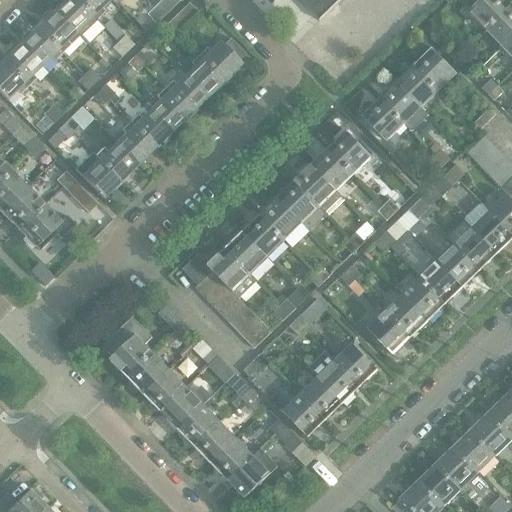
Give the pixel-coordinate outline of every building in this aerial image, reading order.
[(67,0),(54,13),(78,38),(87,47),(104,30),(96,22),(75,0),(67,0)] [(110,2),(108,0),(75,0),(96,22),(104,14),(101,11),(110,2)] [(162,20),(178,4),(174,0),(163,0),(152,11),(162,20)] [(296,0),(319,24),(343,0),(296,0)] [(485,32),(511,7),(504,0),(483,0),(469,14),(485,32)] [(177,35),(197,16),(188,6),(168,25),(177,35)] [(502,49),(511,39),(511,7),(485,32),(502,49)] [(162,20),(152,11),(145,18),(154,27),(162,20)] [(37,30),(61,55),(78,38),(54,13),(37,30)] [(177,35),(168,25),(161,32),(170,42),(177,35)] [(61,55),(37,30),(19,46),(41,69),(50,60),(53,63),(61,55)] [(238,63),(246,54),(225,32),(216,40),(219,44),(210,52),(207,49),(199,57),(223,82),(240,66),(238,63)] [(133,48),(124,38),(118,44),(127,54),(133,48)] [(511,59),(511,39),(502,49),(511,59)] [(127,54),(118,44),(112,50),(121,60),(127,54)] [(41,69),(19,46),(2,63),(27,89),(35,81),(32,78),(41,69)] [(454,62),(464,52),(458,46),(448,56),(454,62)] [(456,77),(431,50),(413,67),(439,93),(456,77)] [(460,68),(470,58),(464,52),(454,62),(460,68)] [(149,62),(140,53),(133,59),(142,68),(149,62)] [(223,82),(199,57),(190,65),(193,68),(184,77),(205,99),(223,82)] [(142,68),(133,59),(127,65),(136,74),(142,68)] [(27,89),(2,63),(0,64),(0,95),(6,102),(15,93),(18,97),(27,89)] [(439,93),(413,67),(396,84),(421,110),(439,93)] [(98,81),(89,72),(83,78),(92,87),(98,81)] [(205,99),(184,77),(175,86),(172,83),(164,91),(188,116),(205,99)] [(92,87),(83,78),(77,84),(86,93),(92,87)] [(488,96),(497,87),(490,79),(480,88),(488,96)] [(421,110),(396,84),(378,101),(404,127),(421,110)] [(125,108),(104,87),(98,93),(107,102),(118,114),(125,108)] [(494,103),(503,94),(497,87),(488,96),(494,103)] [(188,116),(164,91),(156,99),(159,102),(149,111),(171,133),(188,116)] [(107,102),(98,93),(92,99),(101,108),(107,102)] [(365,130),(392,157),(399,149),(399,137),(397,134),(404,127),(378,101),(361,118),(369,126),(365,130)] [(64,114),(55,104),(48,111),(58,121),(64,114)] [(0,125),(1,126),(10,117),(4,111),(0,115),(0,125)] [(58,121),(48,111),(40,119),(50,128),(58,121)] [(171,133),(149,111),(140,120),(137,116),(129,124),(153,150),(171,133)] [(495,117),(489,111),(480,119),(487,126),(495,117)] [(478,134),(487,126),(480,119),(471,127),(478,134)] [(79,130),(69,120),(63,126),(72,136),(79,130)] [(153,150),(129,124),(121,132),(124,136),(114,144),(136,166),(153,150)] [(72,136),(63,126),(57,132),(66,142),(72,136)] [(371,159),(346,133),(328,150),(353,175),(371,159)] [(476,163),(493,146),(485,138),(467,154),(476,163)] [(29,155),(38,146),(32,140),(22,149),(29,155)] [(136,166),(114,144),(105,153),(102,150),(94,158),(118,183),(136,166)] [(35,162),(44,153),(38,146),(29,155),(35,162)] [(484,172),(501,155),(493,146),(476,163),(484,172)] [(353,175),(328,150),(311,166),(336,192),(353,175)] [(449,162),(440,152),(434,158),(443,168),(449,162)] [(492,180),(509,164),(501,155),(484,172),(492,180)] [(118,183),(94,158),(92,156),(75,173),(101,200),(118,183)] [(443,168),(434,158),(427,164),(437,174),(443,168)] [(0,183),(11,173),(0,161),(0,183)] [(500,189),(511,177),(511,166),(509,164),(492,180),(500,189)] [(465,175),(456,165),(450,171),(458,181),(465,175)] [(345,201),(336,192),(311,166),(294,183),(324,215),(328,218),(345,201)] [(458,181),(450,171),(440,180),(445,185),(448,182),(452,187),(458,181)] [(28,190),(11,173),(0,183),(0,212),(2,215),(28,190)] [(62,190),(71,181),(65,175),(56,184),(62,190)] [(508,197),(511,194),(511,177),(500,189),(507,196),(508,197)] [(97,207),(71,181),(62,190),(88,216),(97,207)] [(324,215),(294,183),(276,200),(301,226),(307,231),(312,230),(315,227),(320,222),(323,219),(324,215)] [(18,233),(19,232),(44,207),(28,190),(2,215),(1,216),(18,233)] [(511,201),(508,197),(507,196),(490,213),(511,236),(511,201)] [(430,208),(421,199),(415,205),(424,214),(430,208)] [(301,226),(276,200),(259,216),(284,242),(301,226)] [(399,210),(390,201),(384,207),(393,216),(399,210)] [(424,214),(415,205),(408,211),(417,220),(424,214)] [(511,240),(511,236),(490,213),(483,206),(479,206),(466,219),(465,223),(472,230),(497,256),(511,240)] [(44,207),(19,232),(35,249),(36,248),(39,252),(56,236),(61,240),(75,227),(66,217),(60,223),(44,207)] [(393,216),(384,207),(377,213),(386,222),(393,216)] [(284,242),(259,216),(242,233),(267,259),(284,242)] [(497,256),(472,230),(455,246),(479,272),(497,256)] [(395,242),(386,232),(380,238),(389,248),(395,242)] [(267,259),(242,233),(225,250),(249,276),(267,259)] [(364,243),(355,234),(349,240),(358,249),(364,243)] [(389,248),(380,238),(373,245),(382,254),(389,248)] [(358,249),(349,240),(343,246),(352,255),(358,249)] [(479,272),(455,246),(437,263),(462,289),(479,272)] [(198,255),(182,271),(197,286),(212,272),(212,271),(239,299),(257,283),(249,276),(225,250),(208,266),(198,255)] [(462,289),(437,263),(419,280),(444,306),(462,289)] [(360,275),(351,266),(345,272),(354,281),(360,275)] [(330,277),(321,267),(314,274),(323,283),(330,277)] [(220,281),(212,272),(194,289),(202,298),(220,281)] [(354,281),(345,272),(338,278),(347,287),(354,281)] [(323,283),(314,274),(308,280),(317,289),(323,283)] [(444,306),(419,280),(402,297),(427,323),(444,306)] [(229,289),(220,281),(202,298),(211,307),(229,289)] [(237,298),(229,289),(211,307),(219,316),(237,298)] [(427,323),(402,297),(385,314),(409,339),(427,323)] [(228,324),(246,307),(237,298),(219,316),(228,324)] [(295,310),(286,301),(280,307),(289,316),(295,310)] [(185,321),(169,304),(159,314),(175,331),(185,321)] [(254,315),(246,307),(228,324),(237,333),(254,315)] [(289,316),(280,307),(273,313),(282,322),(289,316)] [(409,339),(385,314),(367,330),(392,356),(409,339)] [(263,324),(254,315),(237,333),(245,342),(263,324)] [(309,324),(300,315),(294,321),(303,330),(309,324)] [(110,361),(127,378),(153,353),(146,345),(152,339),(133,318),(103,347),(113,358),(110,361)] [(183,338),(192,329),(185,321),(175,331),(183,338)] [(303,330),(294,321),(288,327),(297,337),(303,330)] [(272,333),(263,324),(245,342),(254,350),(272,333)] [(334,362),(359,389),(376,372),(351,346),(334,362)] [(209,365),(219,356),(213,350),(203,359),(209,365)] [(127,378),(144,395),(168,371),(170,370),(153,353),(127,378)] [(257,370),(265,361),(259,354),(250,363),(257,370)] [(220,357),(208,368),(217,376),(219,373),(228,365),(225,362),(220,357)] [(342,406),(359,389),(334,362),(316,379),(342,406)] [(248,378),(257,370),(250,363),(242,371),(248,378)] [(160,413),(185,388),(168,371),(144,395),(143,396),(160,413)] [(299,396),(325,422),(342,406),(316,379),(299,396)] [(243,400),(252,391),(246,384),(234,396),(239,400),(241,398),(243,400)] [(160,413),(177,430),(202,406),(203,405),(186,387),(185,388),(160,413)] [(249,406),(258,397),(252,391),(243,400),(249,406)] [(307,439),(325,422),(299,396),(281,413),(307,439)] [(511,406),(504,398),(487,415),(511,441),(511,406)] [(193,448),(194,447),(219,423),(202,406),(177,430),(176,431),(193,448)] [(511,441),(487,415),(469,432),(495,459),(511,441)] [(276,435),(286,425),(278,418),(269,427),(276,435)] [(211,464),(237,439),(220,422),(219,423),(194,447),(211,464)] [(302,442),(286,425),(276,435),(292,451),(302,442)] [(495,459),(469,432),(452,449),(477,476),(495,459)] [(237,439),(211,464),(227,482),(253,457),(237,439)] [(477,476),(452,449),(434,466),(460,493),(477,476)] [(260,450),(253,457),(227,482),(245,500),(278,468),(260,450)] [(460,493),(434,466),(417,483),(442,509),(460,493)] [(439,511),(442,509),(417,483),(399,500),(401,502),(392,510),(394,511),(439,511)] [(44,511),(48,509),(30,490),(15,504),(6,495),(0,500),(0,511),(44,511)]
